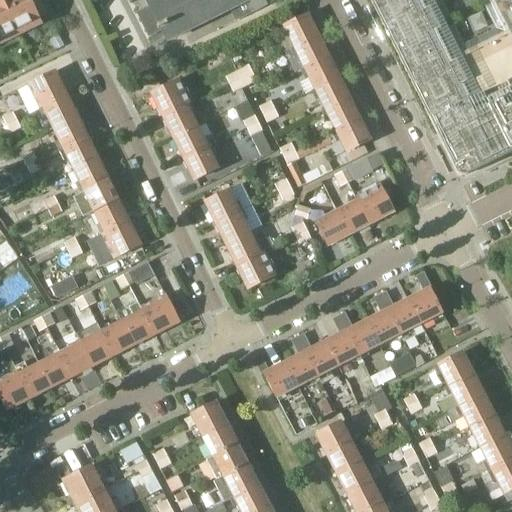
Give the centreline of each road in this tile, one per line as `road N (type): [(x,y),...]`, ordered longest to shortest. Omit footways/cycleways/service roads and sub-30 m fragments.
road 1 (residential): [(234,338),(67,0)]
road 2 (residential): [(0,461),(234,338)]
road 3 (residential): [(442,234),(326,0)]
road 4 (residential): [(234,338),(442,234)]
road 5 (residential): [(511,352),(442,234)]
